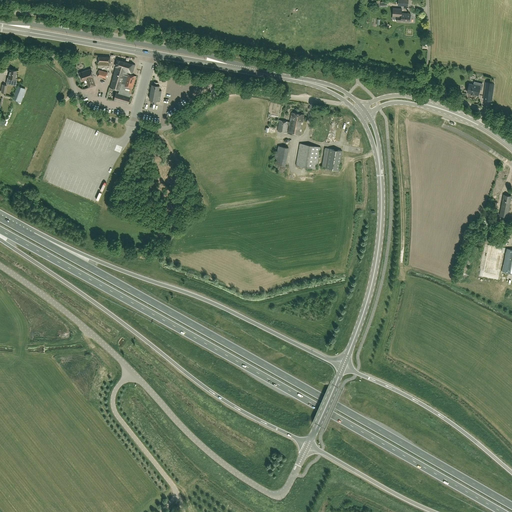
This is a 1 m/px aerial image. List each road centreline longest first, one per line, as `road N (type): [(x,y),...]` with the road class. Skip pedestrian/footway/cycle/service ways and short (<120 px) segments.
road 1 (trunk): [(0,230),(501,511)]
road 2 (trunk): [(511,505),(32,236)]
road 3 (unclassified): [(423,87),(135,29),(0,12)]
road 4 (trunk): [(0,237),(225,401),(307,443)]
road 5 (unclassified): [(317,100),(231,87),(158,128),(85,113),(57,58),(0,45)]
road 6 (trunk): [(342,366),(207,299),(32,236)]
road 7 (secondary): [(289,78),(1,27)]
road 8 (unclassified): [(131,372),(198,442),(265,491),(283,491),(307,443)]
road 9 (trunk): [(511,472),(440,415),(342,366)]
road 10 (secondary): [(342,366),(375,265),(381,185)]
road 11 (unclassified): [(131,372),(0,265)]
road 12 (unclassified): [(161,511),(174,488),(112,404),(131,372)]
road 13 (trunk): [(307,443),(434,511)]
